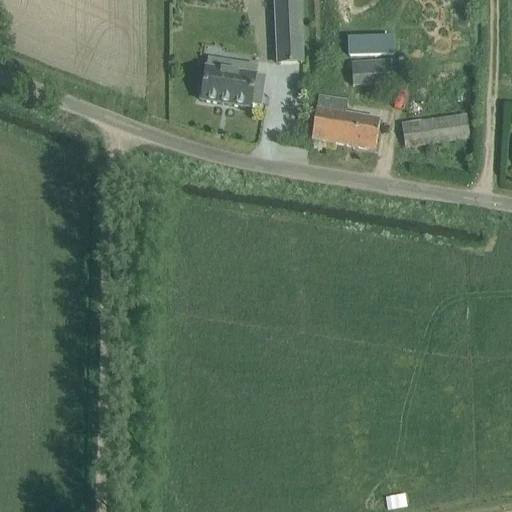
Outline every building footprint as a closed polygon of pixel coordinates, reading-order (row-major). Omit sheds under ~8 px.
[(303,43),(301,0),(273,0),(275,44),(303,43)] [(349,48),(349,58),(393,56),(393,40),(390,40),(349,42),(349,48)] [(257,68),(225,63),(224,73),(207,70),(206,81),(202,80),(199,98),(202,99),(201,103),(251,110),(251,106),(256,107),(258,95),(262,96),(265,79),(256,78),(257,68)] [(392,84),(390,64),(351,68),(353,87),(392,84)] [(425,111),(418,152),(457,158),(468,93),(437,88),(433,112),(425,111)] [(380,122),(341,116),(344,103),(318,99),(311,142),(375,152),(380,122)] [(410,496),(389,497),(390,509),(411,508),(410,496)]
